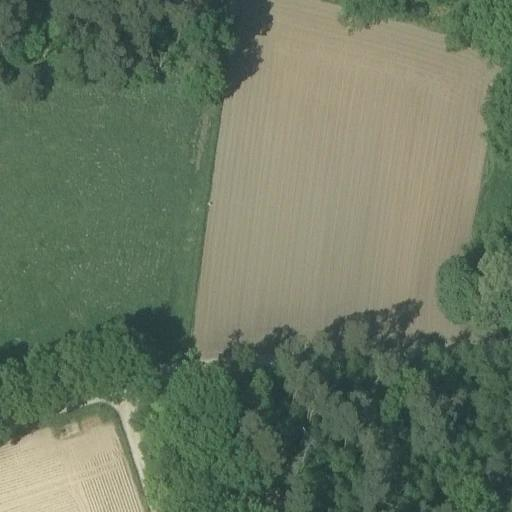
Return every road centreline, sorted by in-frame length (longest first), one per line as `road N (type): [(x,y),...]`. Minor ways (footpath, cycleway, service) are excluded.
road 1 (track): [(116,390),(192,366),(511,346)]
road 2 (track): [(116,390),(156,511)]
road 3 (track): [(0,426),(116,390)]
